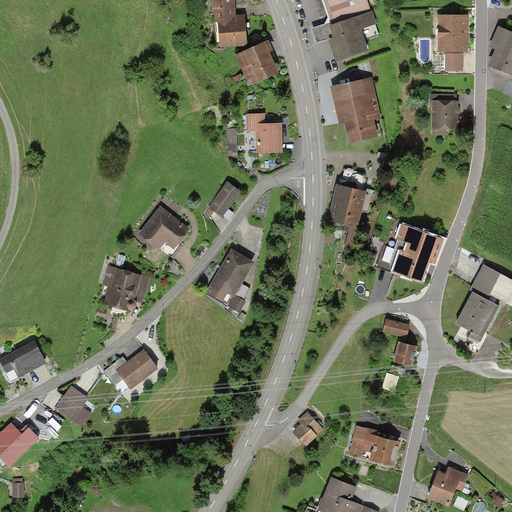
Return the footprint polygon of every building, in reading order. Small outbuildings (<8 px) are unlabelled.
[(220,22),(221,48),(247,47),(246,25),(246,15),(236,15),(235,0),(213,0),(215,22),(220,22)] [(323,0),(332,23),(333,26),(372,12),(367,0),(323,0)] [(372,12),(333,26),(329,27),(333,38),(333,40),(329,41),(336,63),(368,52),(365,41),(380,36),(376,25),(377,24),(373,11),(372,12)] [(469,15),(437,15),(437,54),(445,54),(445,71),(463,71),(463,53),(468,54),(468,35),(469,15)] [(317,43),(333,38),(329,27),(333,26),(332,23),(313,29),(317,43)] [(511,33),(499,28),(490,48),(496,50),(489,66),(498,70),(496,74),(511,80),(511,33)] [(273,51),(268,41),(236,55),(248,83),(245,84),(247,87),(278,73),(272,58),(269,53),(273,51)] [(345,124),(349,143),(378,137),(374,119),(379,118),(371,79),(331,88),(339,125),(345,124)] [(432,108),(432,134),(449,134),(449,132),(458,132),(458,111),(458,102),(457,102),(457,95),(430,94),(430,108),(432,108)] [(256,132),(256,154),(283,153),(282,124),(266,124),(266,114),(246,114),(246,132),(256,132)] [(226,129),(226,156),(237,156),(236,128),(226,129)] [(345,226),(359,230),(376,191),(362,187),(365,176),(347,171),(342,187),(337,186),(328,221),(345,226)] [(227,183),(205,214),(209,218),(214,211),(223,217),(241,193),(227,183)] [(161,206),(139,234),(159,250),(160,248),(172,257),(181,245),(180,244),(191,229),(161,206)] [(377,267),(423,283),(429,262),(436,264),(444,240),(402,225),(396,239),(399,240),(395,250),(385,246),(377,267)] [(359,230),(345,226),(343,231),(349,232),(345,248),(353,250),(359,230)] [(232,250),(206,294),(229,307),(236,296),(242,284),(255,264),(232,250)] [(116,268),(122,270),(125,256),(119,255),(116,268)] [(473,292),(495,304),(498,299),(511,306),(511,280),(483,265),(469,290),(473,292)] [(110,286),(104,305),(131,313),(132,311),(134,310),(136,309),(137,307),(137,304),(136,302),(143,304),(150,278),(122,270),(116,268),(109,266),(103,284),(110,286)] [(242,284),(236,296),(243,300),(250,289),(242,284)] [(473,292),(456,324),(472,332),(470,337),(480,343),(500,307),(495,304),(473,292)] [(243,300),(236,296),(229,307),(240,313),(246,302),(243,300)] [(108,310),(99,308),(97,316),(106,318),(108,310)] [(409,326),(387,321),(385,332),(407,337),(409,326)] [(22,348),(0,359),(0,360),(11,382),(19,377),(20,379),(48,365),(36,341),(22,348)] [(399,343),(394,363),(412,368),(416,353),(417,348),(399,343)] [(127,364),(117,371),(124,380),(131,389),(157,370),(143,352),(127,364)] [(116,386),(124,380),(117,371),(127,364),(122,359),(105,372),(116,386)] [(71,387),(56,409),(82,427),(90,414),(82,408),(88,398),(71,387)] [(300,426),(292,433),(305,447),(317,436),(316,435),(323,428),(308,412),(297,422),(300,426)] [(39,440),(17,418),(0,434),(0,458),(10,468),(39,440)] [(358,424),(350,450),(393,464),(400,439),(376,433),(377,429),(358,424)] [(438,472),(429,496),(449,504),(456,485),(462,488),(467,474),(450,467),(446,476),(438,472)] [(330,477),(319,508),(329,511),(376,511),(377,510),(350,500),(355,486),(330,477)] [(12,484),(13,498),(25,498),(24,483),(23,483),(23,478),(14,479),(14,484),(12,484)] [(455,505),(465,511),(471,501),(461,496),(455,505)] [(495,497),(489,505),(494,509),(500,501),(495,497)]
